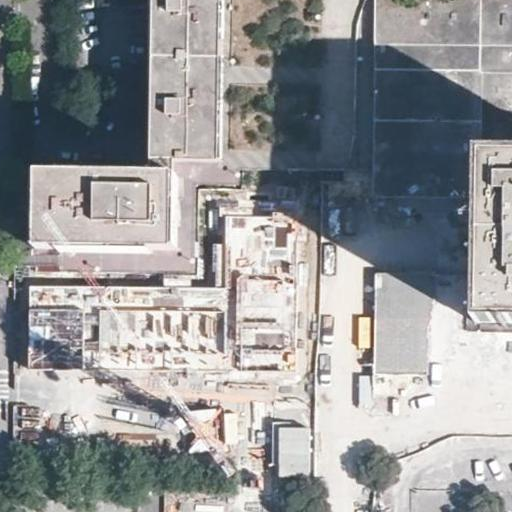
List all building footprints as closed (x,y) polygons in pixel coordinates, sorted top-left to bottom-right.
[(155,0),(152,178),(190,178),(225,179),(227,0),(155,0)] [(511,1),(422,29),(432,61),(440,48),(441,68),(377,26),(379,172),(416,161),(415,76),(511,74),(511,155),(477,156),(479,326),(442,301),(443,301),(432,293),(431,268),(374,268),(376,406),(511,364),(511,1)] [(444,155),(476,154),(476,156),(483,156),(482,121),(457,122),(458,130),(443,130),(444,155)] [(152,178),(45,177),(44,258),(190,259),(190,178),(152,178)] [(461,211),(460,187),(444,187),(445,212),(461,211)] [(222,289),(29,286),(30,371),(296,374),(300,214),(223,215),(222,289)]
